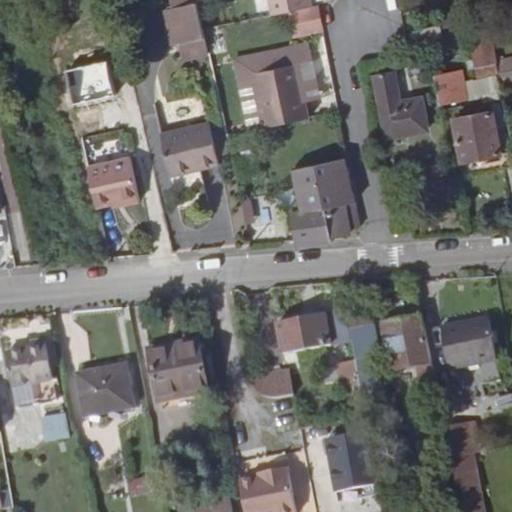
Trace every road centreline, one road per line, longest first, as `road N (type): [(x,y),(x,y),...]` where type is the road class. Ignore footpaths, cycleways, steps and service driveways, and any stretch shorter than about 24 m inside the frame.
road 1 (residential): [(0,289),(379,256)]
road 2 (unknown): [(165,275),(107,0)]
road 3 (residential): [(379,256),(340,56),(371,0)]
road 4 (residential): [(379,256),(511,248)]
